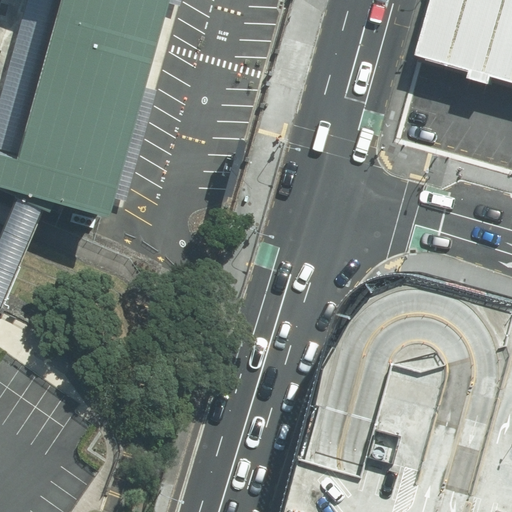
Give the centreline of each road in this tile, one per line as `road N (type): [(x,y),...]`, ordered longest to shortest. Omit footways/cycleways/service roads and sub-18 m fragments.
road 1 (primary): [(324,183),(226,511)]
road 2 (tertiary): [(511,234),(324,183)]
road 3 (primary): [(374,0),(324,183)]
